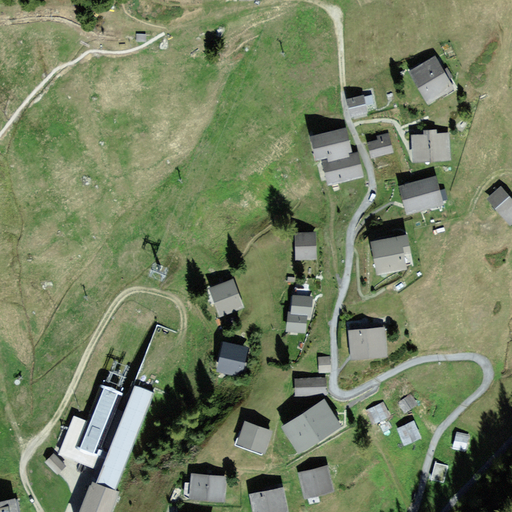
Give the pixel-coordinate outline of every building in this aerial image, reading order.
[(436,56),(408,72),(426,103),(454,88),(436,56)] [(364,95),(346,99),(350,116),(367,112),(364,95)] [(347,127),(310,135),(316,161),(352,153),(347,127)] [(422,129),(423,134),(410,135),(412,163),(451,160),(450,133),(435,134),(435,129),(422,129)] [(378,140),(368,143),(371,158),(394,153),(389,133),(377,136),(378,140)] [(359,152),(322,160),(327,184),(364,176),(359,152)] [(437,176),(399,186),(406,214),(444,204),(437,176)] [(511,223),(511,200),(500,186),(487,197),(510,226),(511,223)] [(317,233),(295,233),(295,258),(317,258),(317,233)] [(408,234),(370,241),(376,273),(407,268),(405,256),(412,255),(408,234)] [(233,279),(209,288),(219,316),(243,306),(233,279)] [(311,296),(291,294),(290,311),(287,310),(286,330),(303,332),(304,313),(309,313),(311,296)] [(384,327),(348,330),(350,358),(386,356),(384,327)] [(249,346),(223,340),(216,370),(243,376),(249,346)] [(330,356),(318,356),(318,372),(330,372),(330,356)] [(327,377),(294,378),(294,396),(327,396),(327,377)] [(120,390),(103,383),(88,421),(74,416),(63,444),(59,452),(91,465),(120,390)] [(155,393),(133,384),(96,478),(118,486),(155,393)] [(411,394),(397,403),(403,413),(418,405),(411,394)] [(341,424),(324,398),(280,426),(298,453),(341,424)] [(391,416),(384,401),(365,410),(369,418),(374,423),(391,416)] [(272,431),(243,420),(235,443),(264,453),(272,431)] [(421,437),(414,421),(397,428),(404,445),(421,437)] [(470,435),(457,432),(453,447),(466,451),(470,435)] [(65,465),(53,453),(45,461),(57,473),(65,465)] [(449,466),(436,462),(431,479),(444,483),(449,466)] [(327,465),(297,473),(304,500),(334,492),(327,465)] [(226,476),(191,473),(189,498),(224,501),(226,476)] [(111,511),(120,492),(91,481),(79,511),(111,511)] [(288,511),(284,487),(250,493),(253,511),(288,511)] [(18,511),(16,498),(0,500),(0,511),(18,511)]
